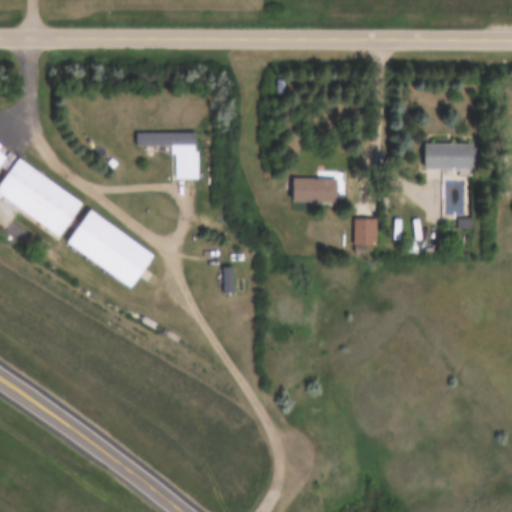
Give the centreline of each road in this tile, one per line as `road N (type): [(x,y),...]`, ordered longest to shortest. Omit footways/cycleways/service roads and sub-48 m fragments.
road 1 (tertiary): [(511,35),(0,34)]
road 2 (primary): [(192,511),(0,373)]
